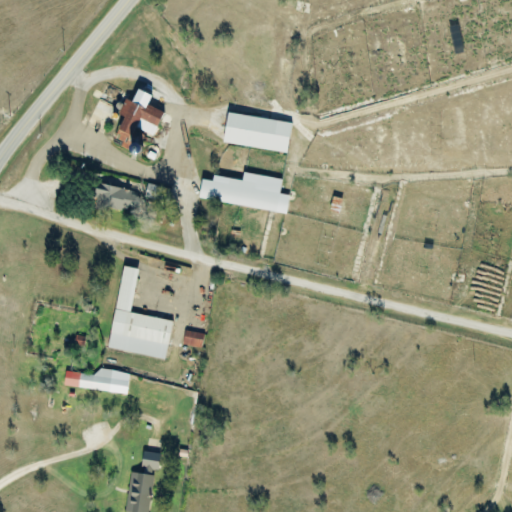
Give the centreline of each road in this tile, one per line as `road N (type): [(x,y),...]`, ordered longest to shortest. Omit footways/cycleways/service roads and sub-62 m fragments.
road 1 (residential): [(511,335),(0,206)]
road 2 (secondary): [(0,152),(126,0)]
